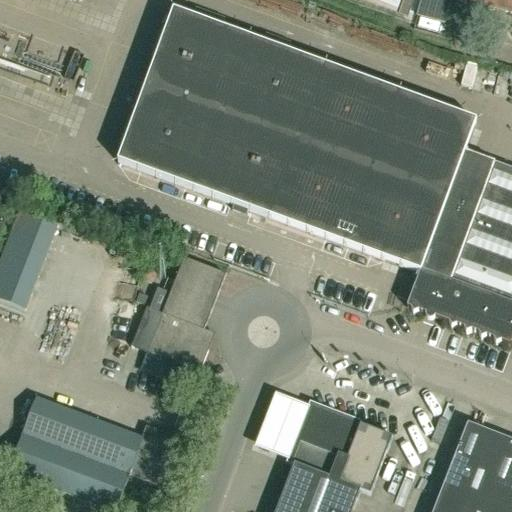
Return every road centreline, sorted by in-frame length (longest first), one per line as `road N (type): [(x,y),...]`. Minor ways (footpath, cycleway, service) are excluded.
road 1 (unclassified): [(511,395),(326,327),(294,327)]
road 2 (unclassified): [(203,511),(260,364)]
road 3 (unclassified): [(294,327),(272,304),(239,313),(236,349),(260,364)]
